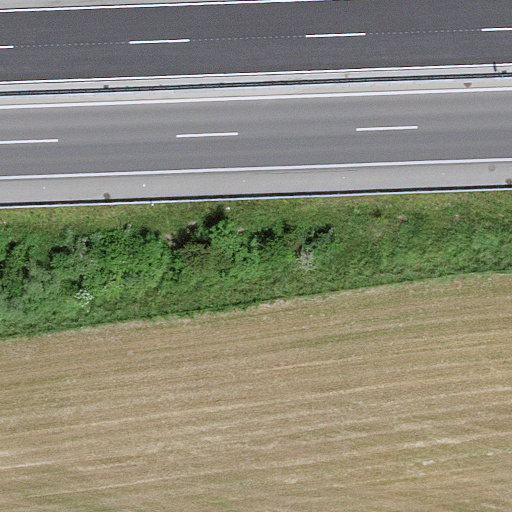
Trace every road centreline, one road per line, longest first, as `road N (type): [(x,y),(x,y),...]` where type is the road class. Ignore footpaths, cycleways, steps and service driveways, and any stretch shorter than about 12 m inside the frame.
road 1 (motorway): [(0,142),(511,123)]
road 2 (motorway): [(511,28),(0,46)]
